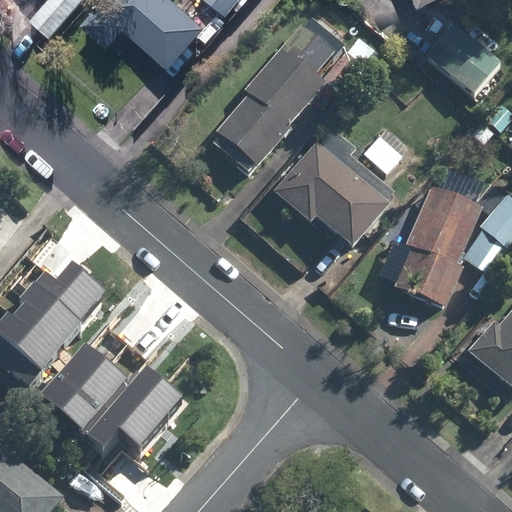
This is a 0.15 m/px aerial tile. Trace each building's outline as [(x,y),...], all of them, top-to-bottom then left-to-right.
[(51,0),(36,19),(56,36),(85,0),(51,0)] [(114,33),(161,72),(196,29),(159,0),(99,0),(74,31),(99,51),(114,33)] [(214,0),(230,12),(240,0),(214,0)] [(410,0),(418,12),(440,0),(410,0)] [(425,68),(475,108),(501,76),(451,36),(425,68)] [(361,74),(375,59),(359,45),(345,61),(361,74)] [(248,108),(215,147),(253,178),(320,98),(276,63),(243,103),(245,106),(248,108)] [(511,122),(511,116),(498,105),(481,126),(498,140),(511,122)] [(360,165),(384,186),(400,168),(376,147),(360,165)] [(310,158),(269,205),(307,238),(312,232),(350,265),(385,224),(310,158)] [(409,260),(393,298),(439,317),(453,283),(448,280),(472,221),(426,202),(403,257),(409,260)] [(462,268),(487,284),(503,256),(510,260),(511,257),(511,211),(503,204),(476,236),(480,238),(462,268)] [(12,301),(43,327),(78,286),(47,259),(12,301)] [(466,368),(511,407),(511,324),(496,343),(490,339),(466,368)] [(56,409),(109,461),(147,421),(106,381),(80,343),(33,376),(56,409)] [(31,461),(5,440),(0,445),(0,511),(65,511),(72,504),(27,466),(31,461)]
